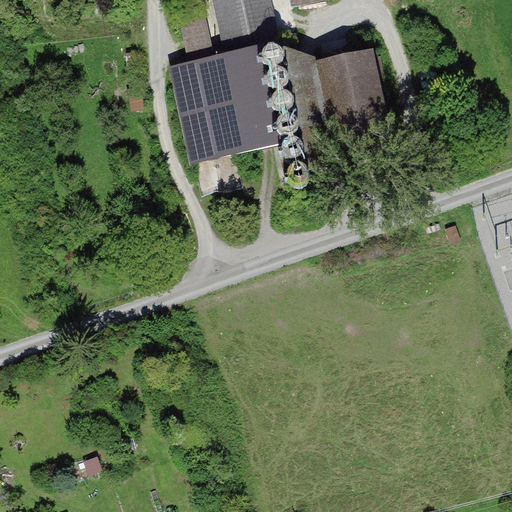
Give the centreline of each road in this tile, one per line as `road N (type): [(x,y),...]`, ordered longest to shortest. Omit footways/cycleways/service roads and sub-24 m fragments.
road 1 (track): [(511,177),(0,355)]
road 2 (track): [(157,0),(159,88),(176,168),(207,240),(204,268),(174,296)]
road 3 (track): [(401,216),(416,128),(394,36),(374,0)]
